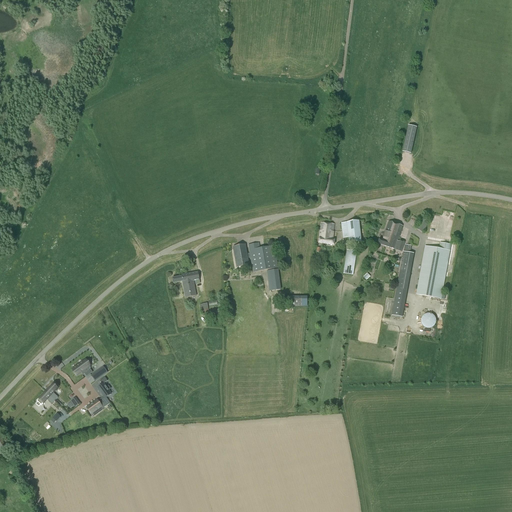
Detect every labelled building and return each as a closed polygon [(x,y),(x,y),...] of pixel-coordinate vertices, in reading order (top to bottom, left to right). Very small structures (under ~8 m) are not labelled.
[(411,154),(417,127),(408,125),(402,152),(411,154)] [(422,233),(429,222),(422,219),(416,229),(422,233)] [(349,243),(361,242),(359,221),(347,223),(349,243)] [(397,243),(402,226),(388,222),(382,241),(379,240),(378,245),(394,250),(401,252),(404,243),(400,241),(399,243),(397,243)] [(334,245),(335,240),(333,240),(334,232),(333,232),(334,225),(321,223),(319,239),(319,244),(334,245)] [(249,266),(248,258),(250,258),(253,273),(278,268),(275,245),(260,248),(259,243),(248,245),(250,253),(247,254),(245,245),(233,247),(237,268),(249,266)] [(441,299),(451,245),(440,243),(439,249),(425,246),(416,294),(441,299)] [(353,275),(357,251),(347,250),(343,274),(353,275)] [(414,254),(403,252),(391,316),(402,318),(414,254)] [(270,291),(281,290),(278,269),(267,271),(270,291)] [(193,281),(199,280),(198,273),(182,275),(182,276),(172,278),(173,283),(183,281),(186,298),(196,296),(193,281)] [(289,306),(307,306),(307,296),(304,296),(289,296),(289,297),(289,306)] [(207,303),(200,305),(202,314),(209,313),(207,303)] [(429,314),(428,314),(427,314),(425,314),(424,315),(423,316),(422,317),(421,318),(421,319),(421,321),(421,322),(421,323),(422,324),(422,325),(423,326),(424,327),(425,328),(427,328),(428,328),(429,328),(430,328),(432,328),(432,327),(434,326),(435,325),(435,324),(436,322),(436,321),(436,320),(435,318),(434,316),(433,316),(432,315),(431,314),(429,314)] [(83,362),(72,370),(76,376),(83,371),(87,376),(92,372),(88,365),(86,366),(83,362)] [(90,375),(94,380),(107,371),(104,366),(90,375)] [(101,383),(97,387),(104,397),(101,399),(106,406),(110,403),(106,398),(111,394),(109,390),(111,389),(108,386),(106,387),(104,384),(107,381),(105,377),(100,381),(101,383)] [(46,392),(55,401),(58,397),(53,393),(59,387),(55,382),(46,392)] [(52,404),(55,401),(46,392),(37,401),(38,402),(36,404),(39,407),(41,405),(41,406),(47,400),(52,404)] [(80,403),(75,397),(71,400),(75,406),(80,403)] [(97,400),(87,408),(91,414),(101,406),(103,409),(106,406),(101,399),(98,401),(97,400)] [(57,413),(52,418),(53,418),(56,421),(56,422),(61,417),(57,413)] [(0,447),(5,457),(10,454),(1,438),(0,438),(0,447)]
